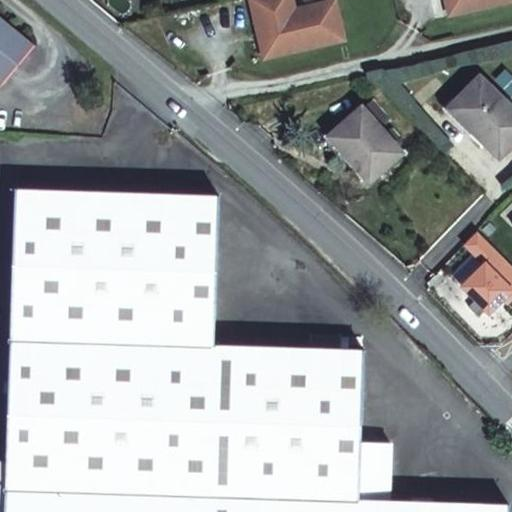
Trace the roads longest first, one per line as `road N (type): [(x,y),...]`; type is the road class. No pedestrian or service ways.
road 1 (unclassified): [(56,0),(369,270),(484,383)]
road 2 (unknown): [(382,345),(511,511)]
